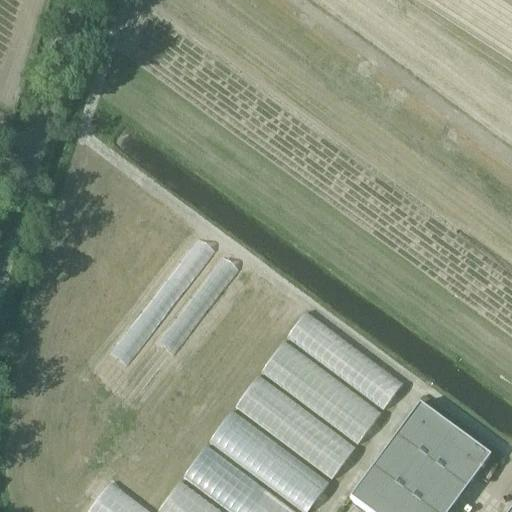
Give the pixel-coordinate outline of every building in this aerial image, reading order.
[(304,311),(285,339),(385,407),(404,380),(304,311)] [(258,373),(234,409),(335,477),(382,408),(282,341),(260,374),(258,373)] [(364,511),(449,511),(490,458),(418,406),(349,500),(364,511)] [(231,410),(209,442),(307,511),(330,480),(231,410)] [(301,511),(204,446),(182,479),(230,511),(301,511)] [(224,511),(178,481),(156,511),(224,511)]
